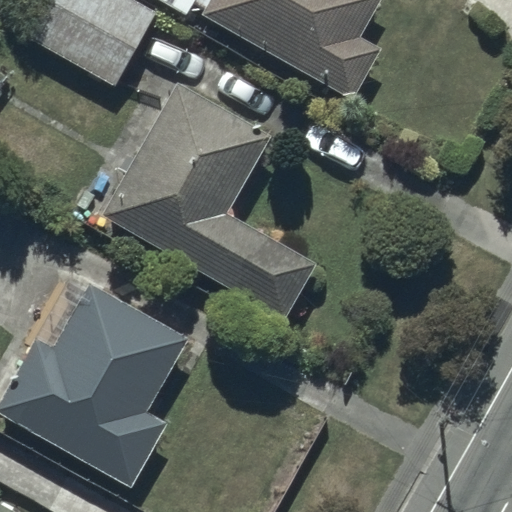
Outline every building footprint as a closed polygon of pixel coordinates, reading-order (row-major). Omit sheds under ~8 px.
[(154,7),(141,0),(41,0),(23,32),(110,83),(154,7)] [(200,0),(196,8),(350,94),(378,44),(357,31),(374,0),(200,0)] [(266,129),(170,78),(99,212),(280,308),(308,256),(222,210),(266,129)] [(187,331),(86,274),(50,337),(35,329),(0,389),(0,408),(129,482),(167,415),(146,403),(187,331)] [(29,511),(0,496),(0,511),(29,511)]
